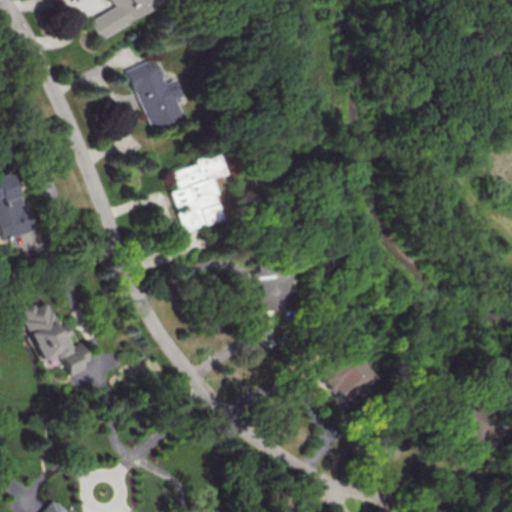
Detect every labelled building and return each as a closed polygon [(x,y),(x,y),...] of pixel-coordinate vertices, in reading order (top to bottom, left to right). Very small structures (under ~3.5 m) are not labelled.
[(84,20),(94,38),(154,6),(150,0),(106,0),(110,6),(84,20)] [(121,70),(149,132),(180,118),(171,98),(177,95),(169,78),(161,82),(150,57),(121,70)] [(178,231),(216,219),(204,178),(218,173),(211,150),(189,157),(191,163),(167,171),(172,188),(165,191),(178,231)] [(0,173),(0,238),(27,230),(10,170),(0,173)] [(252,309),(280,308),(278,266),(244,267),(244,285),(251,285),(252,309)] [(38,361),(56,353),(65,375),(81,368),(78,362),(85,359),(78,342),(67,347),(62,335),(64,334),(59,322),(54,324),(44,301),(32,306),(31,303),(16,309),(38,361)] [(367,376),(340,344),(308,372),(336,404),(367,376)] [(64,511),(47,499),(36,511),(64,511)]
